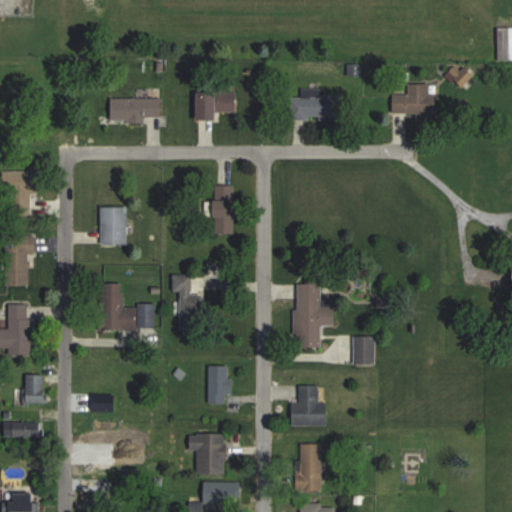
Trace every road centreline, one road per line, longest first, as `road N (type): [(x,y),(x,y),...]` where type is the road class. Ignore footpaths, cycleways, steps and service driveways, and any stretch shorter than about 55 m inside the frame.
road 1 (residential): [(264,511),(264,149)]
road 2 (residential): [(66,511),(67,151)]
road 3 (residential): [(67,151),(414,148)]
